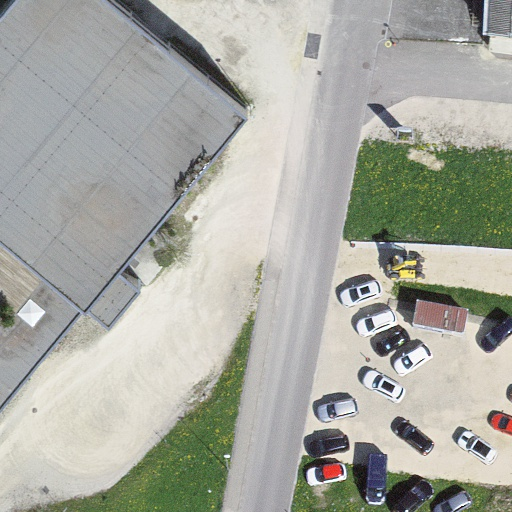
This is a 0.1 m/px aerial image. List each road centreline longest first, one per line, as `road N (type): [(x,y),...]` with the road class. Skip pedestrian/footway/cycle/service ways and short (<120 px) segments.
road 1 (residential): [(265,511),(351,0)]
road 2 (unknown): [(340,67),(511,90)]
